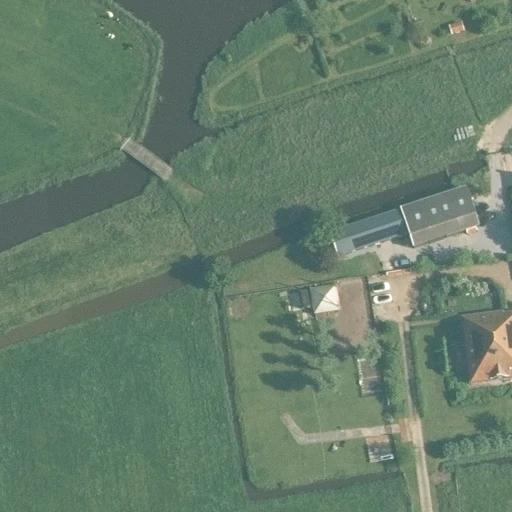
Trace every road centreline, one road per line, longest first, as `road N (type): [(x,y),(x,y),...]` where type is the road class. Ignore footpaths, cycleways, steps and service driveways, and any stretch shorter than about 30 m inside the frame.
road 1 (track): [(511,110),(228,213),(77,113)]
road 2 (track): [(503,246),(397,263),(427,511)]
road 3 (unclassified): [(503,246),(498,150),(511,119)]
